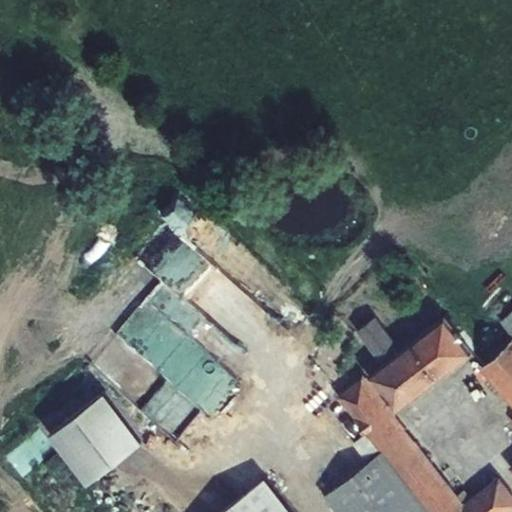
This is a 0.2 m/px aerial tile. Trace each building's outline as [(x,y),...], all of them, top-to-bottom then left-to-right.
[(511,306),(496,321),(511,339),(511,306)] [(373,320),(358,331),(385,365),(372,374),(397,406),(468,350),(441,318),(398,353),(373,320)] [(511,339),(481,365),(511,401),(511,339)] [(461,511),(362,384),(343,399),(382,449),(424,502),(431,511),(500,511),(511,502),(511,500),(498,484),(463,511),(461,511)] [(114,391),(61,434),(99,481),(152,439),(114,391)] [(410,511),(424,502),(382,449),(323,495),(336,511),(410,511)] [(290,511),(263,478),(221,511),(290,511)] [(431,511),(424,502),(410,511),(431,511)]
